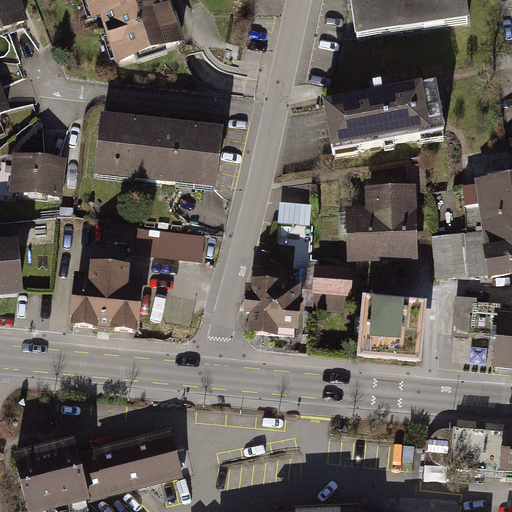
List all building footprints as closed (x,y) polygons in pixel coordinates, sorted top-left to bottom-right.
[(0,0),(0,36),(24,27),(13,0),(0,0)] [(174,56),(155,0),(86,0),(112,76),(174,56)] [(352,0),(358,43),(472,27),(467,0),(352,0)] [(325,110),(334,158),(448,137),(439,90),(325,110)] [(214,140),(93,126),(86,188),(207,202),(214,140)] [(61,169),(11,163),(7,202),(57,207),(61,169)] [(511,244),(511,183),(478,188),(487,248),(511,244)] [(341,241),(414,238),(413,196),(361,197),(362,217),(340,218),(341,241)] [(312,226),(314,207),(283,203),(281,222),(312,226)] [(206,244),(102,231),(100,247),(133,251),(129,266),(201,274),(206,244)] [(414,238),(341,241),(342,276),(415,274),(414,238)] [(511,244),(487,248),(492,287),(511,284),(511,244)] [(15,251),(0,252),(0,297),(18,296),(15,251)] [(67,288),(63,341),(129,345),(133,292),(67,288)] [(291,345),(293,293),(243,290),(240,342),(291,345)] [(362,365),(417,370),(421,317),(367,312),(362,365)] [(493,373),(511,374),(511,319),(499,318),(493,373)] [(511,435),(437,431),(424,441),(420,480),(511,485),(511,435)] [(75,452),(6,468),(15,511),(93,511),(182,492),(170,438),(77,459),(75,452)]
